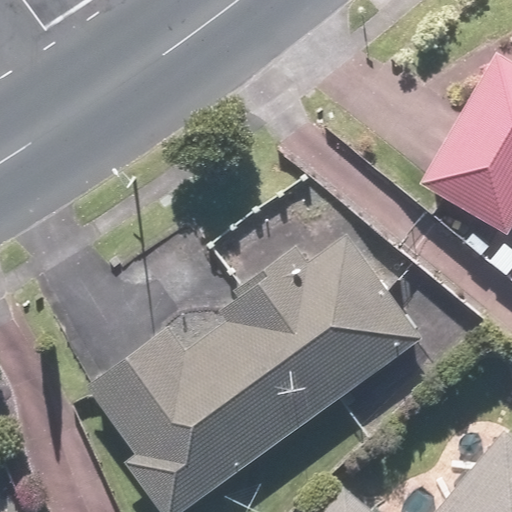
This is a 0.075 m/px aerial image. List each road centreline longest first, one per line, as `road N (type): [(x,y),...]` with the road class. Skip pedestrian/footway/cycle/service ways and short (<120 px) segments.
road 1 (secondary): [(73,116),(228,0)]
road 2 (residential): [(73,116),(0,14)]
